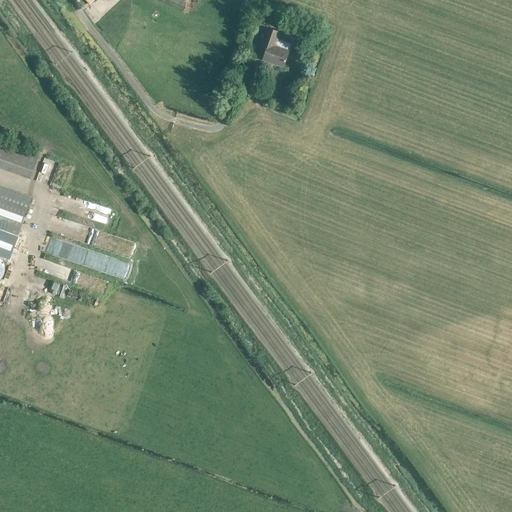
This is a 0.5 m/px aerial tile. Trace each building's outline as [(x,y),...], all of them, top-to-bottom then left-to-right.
[(266,28),(263,35),(260,47),(266,49),(262,60),(283,67),(288,50),(275,46),(279,33),(266,28)] [(0,167),(29,179),(37,159),(0,144),(0,167)] [(64,173),(68,161),(62,159),(58,171),(64,173)] [(0,234),(16,240),(31,198),(0,186),(0,234)] [(88,210),(114,219),(119,205),(92,197),(88,210)] [(77,223),(75,233),(112,241),(114,231),(77,223)] [(57,239),(55,247),(69,250),(71,243),(57,239)] [(74,244),(71,252),(105,264),(107,257),(74,244)]
